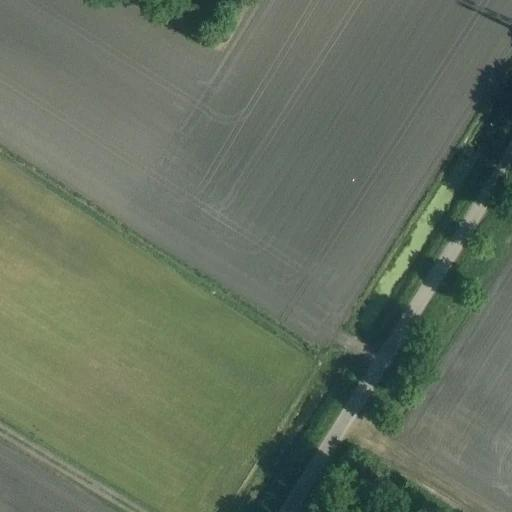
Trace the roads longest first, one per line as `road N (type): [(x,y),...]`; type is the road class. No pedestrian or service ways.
road 1 (unclassified): [(285,511),(511,152)]
road 2 (track): [(0,429),(140,511)]
